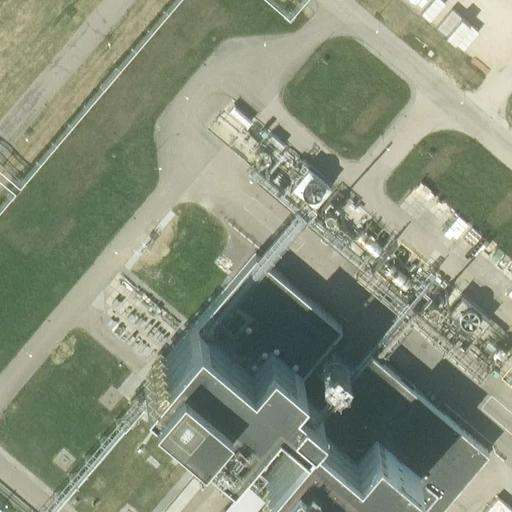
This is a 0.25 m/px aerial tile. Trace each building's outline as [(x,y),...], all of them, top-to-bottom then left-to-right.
[(264,475),(269,479),(281,489),(261,511),(434,511),(487,450),(369,351),(321,408),(293,384),(342,326),(255,253),(143,385),(229,459),(275,405),(303,429),(264,475)] [(475,335),(489,319),(490,318),(461,294),(447,311),(475,335)] [(511,366),(501,380),(511,389),(511,366)] [(221,511),(250,511),(257,504),(239,490),(221,511)] [(511,511),(511,506),(499,495),(483,511),(511,511)]
